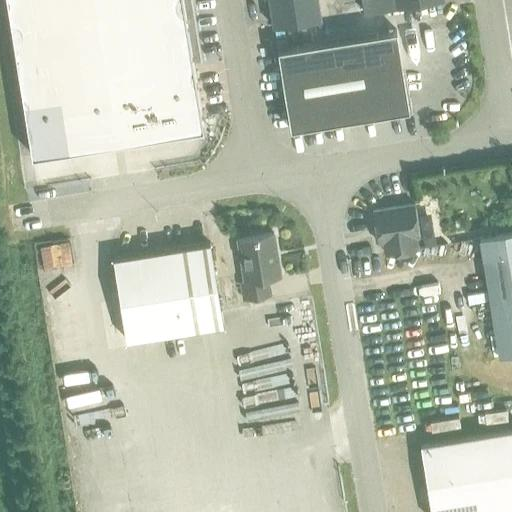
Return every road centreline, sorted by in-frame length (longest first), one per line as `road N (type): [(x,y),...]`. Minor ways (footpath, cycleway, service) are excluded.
road 1 (unclassified): [(317,171),(371,511)]
road 2 (unclassified): [(20,217),(258,179)]
road 3 (unclassified): [(317,171),(511,138)]
road 4 (unclassified): [(258,179),(228,0)]
road 5 (unclassified): [(487,0),(511,127)]
